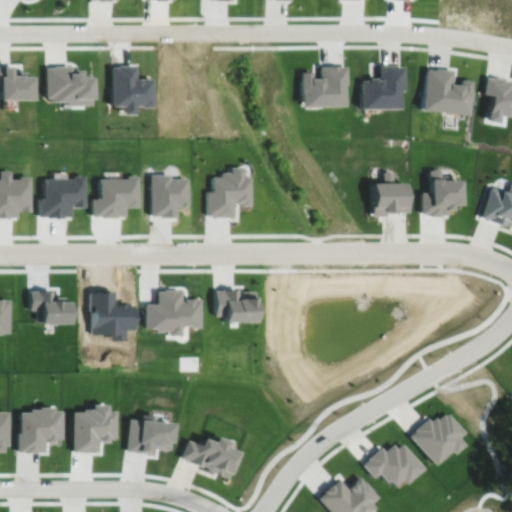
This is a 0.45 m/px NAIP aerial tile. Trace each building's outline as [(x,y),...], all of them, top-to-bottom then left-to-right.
[(355,79),(355,108),(395,108),(395,90),(400,90),(400,66),(391,66),(391,64),(375,64),(375,79),(372,79),(372,77),(363,77),(363,79),(355,79)] [(41,66),(41,97),(45,97),(45,101),(60,101),(60,104),(85,104),(85,74),(78,74),(78,69),(69,69),(69,73),(66,73),(66,65),(49,65),(49,66),(41,66)] [(298,71),(298,97),(317,97),(317,103),(339,103),(339,82),(342,82),(342,66),(334,66),(334,65),(325,65),(325,66),(317,66),(317,78),(306,78),(306,71),(298,71)] [(0,96),(24,96),(24,77),(20,77),(20,71),(14,71),(14,77),(7,77),(7,66),(0,66),(0,96)] [(422,68),(417,108),(463,114),(465,100),(466,100),(468,88),(467,88),(468,80),(457,78),(456,85),(447,83),(448,70),(431,67),(431,69),(422,68)] [(481,76),(478,93),(486,95),(482,120),(493,122),(495,114),(502,115),(502,114),(511,116),(510,117),(511,117),(511,84),(507,84),(508,81),(500,79),(500,78),(490,76),(489,77),(481,76)] [(427,170),(427,192),(419,192),(419,211),(427,211),(427,213),(435,213),(435,211),(443,211),(443,207),(448,207),(448,201),(455,201),(455,191),(458,191),(458,180),(455,180),(455,179),(443,180),(443,176),(435,176),(435,170),(427,170)] [(378,172),(379,182),(366,182),(366,216),(381,216),(381,212),(394,212),(394,211),(404,211),(404,195),(401,195),(400,182),(389,182),(389,171),(378,172)] [(487,187),(477,217),(485,219),(484,220),(501,226),(501,224),(506,225),(506,226),(511,228),(511,184),(507,183),(504,192),(487,187)] [(26,287),(26,307),(35,307),(35,320),(44,320),(44,321),(51,321),(51,320),(65,320),(65,298),(60,298),(60,294),(48,294),(48,287),(26,287)] [(142,300),(142,325),(152,325),(152,329),(165,329),(165,332),(177,332),(177,323),(185,323),(185,325),(197,325),(197,295),(177,296),(177,287),(153,287),(153,300),(142,300)] [(212,290),(212,312),(221,312),(221,318),(250,318),(250,291),(239,291),(239,298),(233,298),(233,288),(220,289),(220,290),(212,290)] [(68,409),(68,450),(92,450),(92,436),(94,437),(94,439),(103,440),(103,436),(110,436),(110,408),(102,408),(102,402),(87,402),(87,406),(78,406),(78,409),(68,409)] [(14,430),(14,449),(21,449),(21,450),(33,450),(33,449),(40,449),(40,438),(42,438),(42,439),(51,439),(51,436),(58,436),(58,407),(51,407),(51,404),(36,404),(36,406),(26,406),(26,409),(16,409),(16,430),(14,430)] [(125,417),(122,448),(148,451),(148,446),(166,447),(168,421),(152,418),(152,412),(138,411),(137,417),(125,417)] [(406,433),(432,462),(448,447),(451,451),(461,441),(455,435),(461,429),(445,411),(442,414),(440,411),(434,416),(432,414),(427,418),(424,415),(411,427),(412,428),(406,433)] [(183,437),(177,455),(185,458),(184,459),(198,465),(199,463),(204,465),(203,468),(224,476),(234,448),(222,444),(224,438),(212,433),(210,438),(199,434),(196,442),(183,437)] [(377,444),(364,456),(365,457),(359,462),(370,475),(376,471),(383,479),(386,477),(391,483),(398,476),(402,481),(420,465),(398,441),(393,446),(389,441),(381,449),(377,444)] [(314,495),(329,511),(362,511),(370,505),(366,500),(373,494),(368,488),(369,488),(361,479),(360,480),(355,474),(343,485),(346,488),(345,488),(335,477),(329,482),(328,481),(319,489),(320,490),(314,495)]
